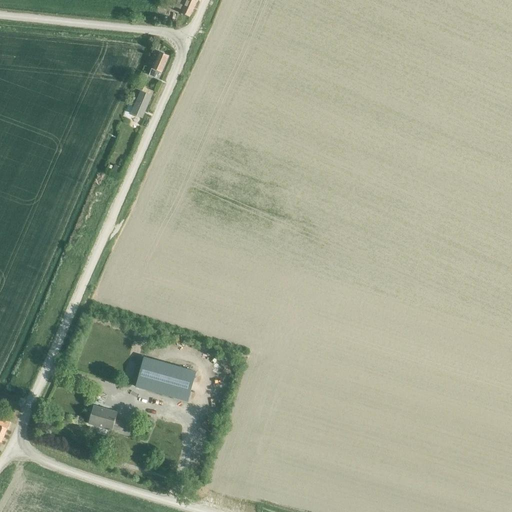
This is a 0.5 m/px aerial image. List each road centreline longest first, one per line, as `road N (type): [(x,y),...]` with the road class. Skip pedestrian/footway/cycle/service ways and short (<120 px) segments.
road 1 (unclassified): [(10,446),(188,38)]
road 2 (unclassified): [(198,511),(10,446)]
road 3 (unclassified): [(188,38),(0,15)]
